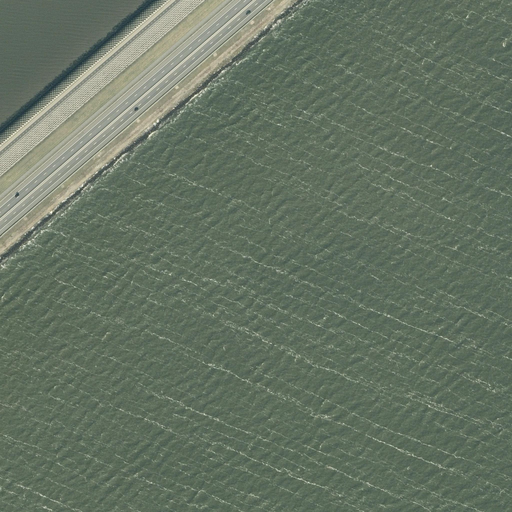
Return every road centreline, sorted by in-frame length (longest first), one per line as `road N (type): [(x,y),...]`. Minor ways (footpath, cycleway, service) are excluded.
road 1 (motorway): [(0,226),(262,0)]
road 2 (motorway): [(245,0),(0,211)]
